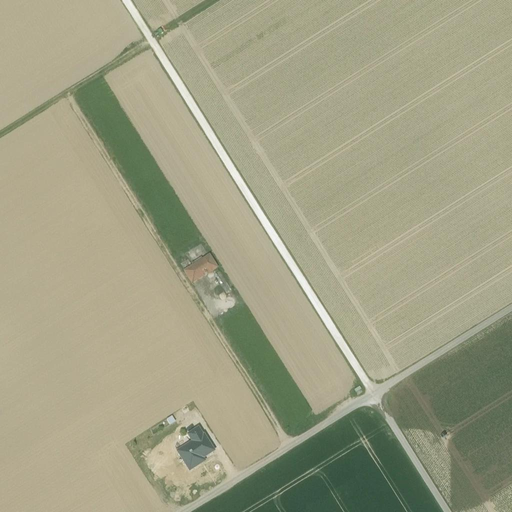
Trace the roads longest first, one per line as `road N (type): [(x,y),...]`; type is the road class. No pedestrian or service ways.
road 1 (unclassified): [(374,395),(124,0)]
road 2 (track): [(65,93),(287,446)]
road 3 (track): [(215,0),(0,133)]
road 4 (unclassified): [(374,395),(181,511)]
road 5 (unclassified): [(511,308),(374,395)]
road 6 (track): [(446,511),(374,395)]
